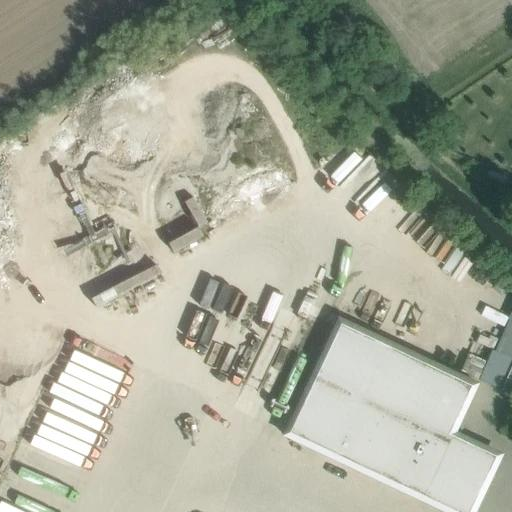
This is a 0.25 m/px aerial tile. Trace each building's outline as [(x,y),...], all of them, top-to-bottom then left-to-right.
[(378,153),(332,153),(332,183),(357,183),(356,223),(378,223),(378,153)] [(164,228),(173,250),(202,239),(194,217),(164,228)] [(97,306),(161,274),(148,249),(84,280),(97,306)] [(511,318),(498,349),(511,355),(511,318)] [(453,436),(478,384),(339,319),(284,436),(423,502),(424,498),(454,511),(470,511),(497,457),(453,436)] [(69,347),(25,449),(70,468),(66,478),(75,482),(123,370),(69,347)] [(19,480),(14,490),(5,486),(0,496),(0,497),(32,511),(53,511),(60,498),(19,480)]
